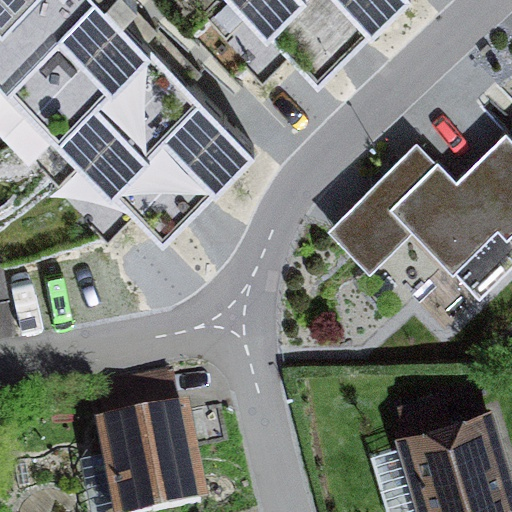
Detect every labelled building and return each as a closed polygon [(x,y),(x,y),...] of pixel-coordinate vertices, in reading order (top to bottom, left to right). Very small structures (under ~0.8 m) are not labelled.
[(0,0),(0,79),(162,240),(254,147),(129,23),(122,16),(136,1),(134,0),(0,0)] [(236,0),(317,83),(401,0),(236,0)] [(416,141),(328,221),(366,262),(410,221),(460,275),(511,227),(511,127),(506,122),(448,175),(416,141)] [(182,408),(103,423),(120,511),(146,511),(200,502),(182,408)] [(511,511),(511,473),(492,412),(401,442),(423,511),(511,511)]
